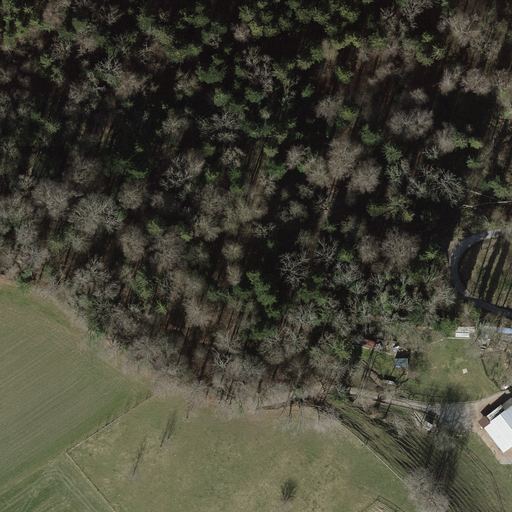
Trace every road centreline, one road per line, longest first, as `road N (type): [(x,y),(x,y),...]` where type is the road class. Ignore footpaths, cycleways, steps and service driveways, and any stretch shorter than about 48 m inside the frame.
road 1 (track): [(455,251),(222,158),(60,122)]
road 2 (track): [(244,408),(311,389),(467,408),(511,394)]
road 3 (unclassified): [(511,229),(455,251),(452,276),(464,296),(511,313)]
